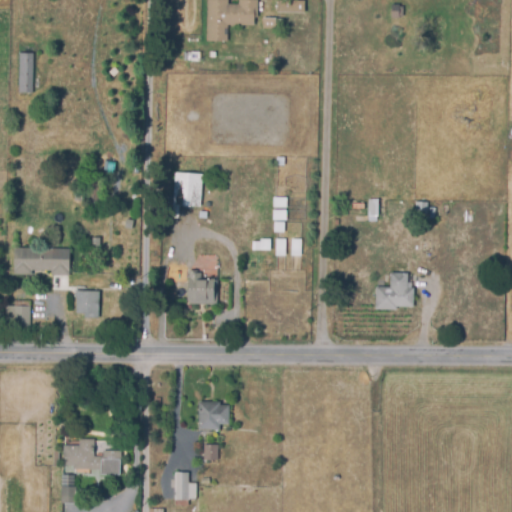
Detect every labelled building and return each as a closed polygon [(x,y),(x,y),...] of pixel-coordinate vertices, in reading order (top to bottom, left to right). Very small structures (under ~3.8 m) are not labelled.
[(206,1),(227,1),(227,7),(237,7),(237,2),(256,2),(256,19),(253,19),(253,29),(226,28),(226,44),(205,43),(206,1)] [(276,3),(303,3),(303,16),(276,16),(276,3)] [(31,53),(30,90),(17,90),(18,53),(31,53)] [(100,158),(99,175),(104,175),(103,206),(86,206),(87,158),(100,158)] [(173,175),(200,175),(199,209),(172,208),(173,175)] [(367,202),(377,202),(377,219),(367,219),(367,202)] [(414,205),(427,205),(427,221),(414,221),(414,205)] [(67,248),(67,274),(49,274),(49,269),(29,269),(29,273),(12,273),(13,248),(67,248)] [(215,307),(185,306),(186,274),(196,274),(196,276),(199,276),(199,281),(215,281),(215,307)] [(389,290),(389,276),(406,276),(406,291),(412,291),(412,310),(396,310),(396,312),(374,312),(374,290),(389,290)] [(75,291),(96,291),(96,316),(84,316),(84,312),(75,312),(75,291)] [(28,326),(13,327),(13,299),(28,300),(28,326)] [(197,403),(219,403),(219,407),(227,407),(227,426),(217,426),(217,431),(211,431),(211,434),(197,434),(197,403)] [(61,446),(77,446),(77,440),(92,439),(92,457),(101,457),(101,451),(117,451),(118,476),(97,476),(97,470),(71,470),(71,466),(61,466),(61,446)] [(203,446),(217,446),(216,460),(202,460),(203,446)] [(74,504),(60,503),(60,475),(72,475),(72,488),(74,488),(74,504)] [(173,476),(187,476),(187,502),(173,502),(173,476)]
